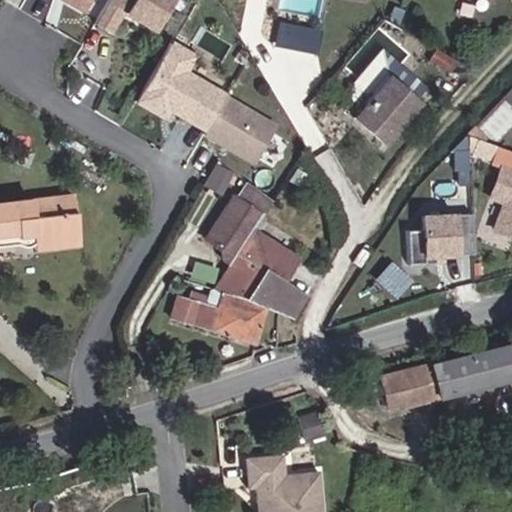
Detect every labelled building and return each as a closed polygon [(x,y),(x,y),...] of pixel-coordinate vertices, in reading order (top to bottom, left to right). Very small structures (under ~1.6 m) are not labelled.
[(156,33),(174,0),(108,0),(96,23),(114,33),(123,16),(156,33)] [(171,47),(142,104),(171,118),(175,109),(212,127),(221,108),(226,95),(192,78),(200,62),(171,47)] [(337,107),(352,120),(388,79),(418,106),(427,96),(383,56),(337,107)] [(388,79),(352,120),(385,150),(421,109),(418,106),(388,79)] [(211,129),(212,130),(260,152),(270,130),(221,108),(212,127),(211,129)] [(478,135),(471,151),(488,157),(494,141),(478,135)] [(511,178),(501,174),(489,201),(501,206),(491,230),(511,238),(511,178)] [(264,205),(223,187),(220,194),(261,213),(264,205)] [(247,243),(261,213),(220,194),(218,194),(197,240),(214,248),(217,257),(226,261),(214,288),(225,293),(236,267),(247,243)] [(80,217),(79,200),(57,202),(59,219),(80,217)] [(83,238),(80,217),(59,219),(57,202),(0,208),(0,246),(26,244),(26,237),(41,236),(41,242),(83,238)] [(468,212),(402,213),(403,260),(430,259),(429,252),(469,252),(468,212)] [(308,298),(286,289),(296,264),(247,243),(236,267),(265,283),(255,304),(273,312),(298,323),(308,298)] [(265,283),(236,267),(225,293),(236,297),(255,304),(265,283)] [(172,310),(219,331),(230,309),(182,289),(172,310)] [(219,331),(258,348),(273,312),(255,304),(236,297),(230,309),(219,331)] [(511,345),(382,376),(391,417),(511,384),(511,345)] [(323,413),(303,419),(310,442),(330,437),(323,413)] [(288,455),(251,457),(254,488),(262,488),(264,511),(329,511),(326,472),(292,474),(288,455)]
